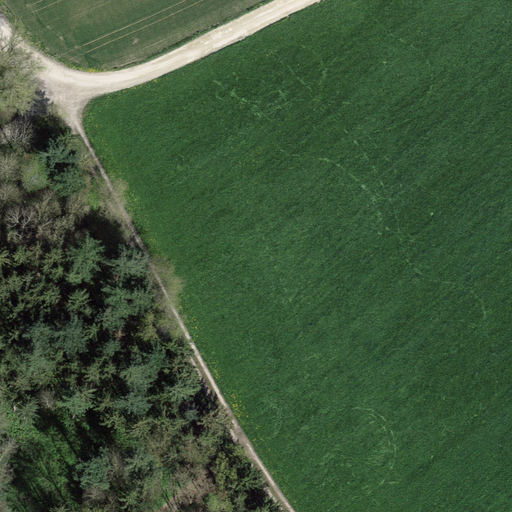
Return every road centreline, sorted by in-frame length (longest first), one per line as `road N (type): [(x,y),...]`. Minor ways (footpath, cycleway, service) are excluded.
road 1 (track): [(283,511),(47,86)]
road 2 (track): [(297,0),(128,78),(89,88),(47,86)]
